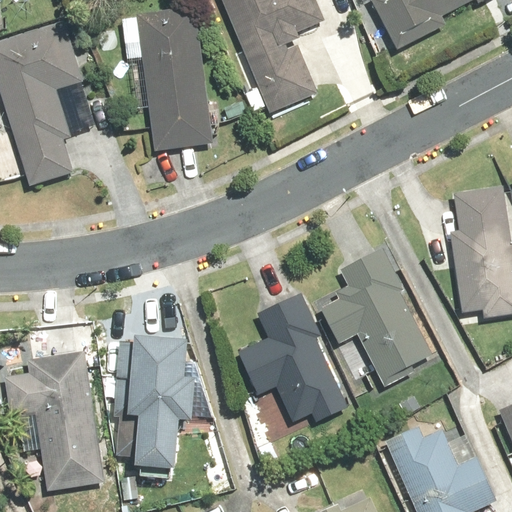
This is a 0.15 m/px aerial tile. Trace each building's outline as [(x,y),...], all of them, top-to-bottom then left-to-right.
[(225,0),(270,108),(319,88),(298,35),(302,33),(299,26),(325,16),(318,0),(225,0)] [(367,0),(395,52),(443,27),(439,19),(473,1),(476,6),(486,0),(367,0)] [(196,2),(137,10),(156,148),(216,139),(196,2)] [(65,18),(0,37),(0,85),(30,181),(75,167),(64,133),(71,131),(57,85),(84,77),(65,18)] [(511,315),(511,266),(501,188),(451,195),(457,233),(447,234),(459,315),(480,312),(481,320),(511,315)] [(402,292),(380,251),(338,272),(346,288),(332,294),(336,301),(316,310),(335,347),(355,337),(382,389),(412,374),(409,368),(430,357),(397,294),(402,292)] [(319,338),(299,296),(255,316),(266,339),(235,354),(255,397),(273,389),(290,424),(291,424),(309,416),(313,424),(345,409),(314,341),(319,338)] [(176,464),(187,338),(138,333),(134,371),(125,370),(118,451),(139,453),(138,461),(176,464)] [(105,477),(86,347),(28,356),(30,369),(5,372),(11,413),(36,410),(47,486),(105,477)] [(511,405),(496,412),(511,449),(511,405)] [(416,428),(382,443),(413,511),(475,511),(494,503),(474,459),(455,467),(445,445),(446,445),(440,431),(421,439),(416,428)] [(373,511),(368,499),(339,511),(336,505),(320,511),(373,511)]
